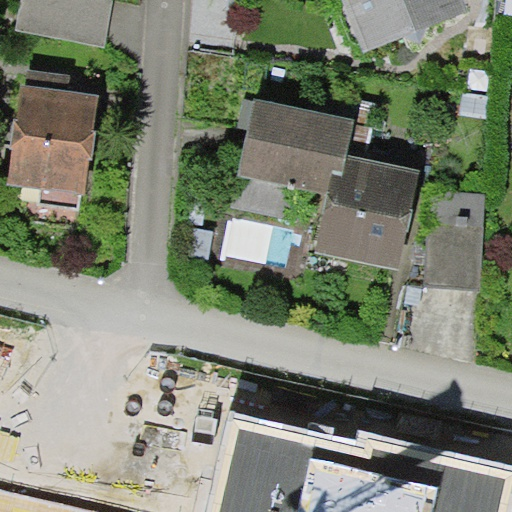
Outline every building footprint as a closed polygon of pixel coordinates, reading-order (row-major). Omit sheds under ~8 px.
[(23,0),(18,29),(105,47),(113,4),(95,0),(23,0)] [(347,0),(368,50),(405,36),(419,43),(428,27),(464,13),(458,0),(347,0)] [(511,0),(503,0),(502,9),(511,11),(511,0)] [(79,210),(82,190),(83,190),(96,103),(21,93),(9,180),(37,184),(34,204),(79,210)] [(352,124),(253,103),(231,203),(286,215),(293,184),(332,192),(320,246),(392,262),(411,179),(366,169),(370,155),(346,149),(352,124)] [(485,193),(431,190),(426,285),(480,288),(485,193)] [(364,448),(233,418),(211,511),(507,511),(511,493),(511,469),(367,436),(364,448)]
